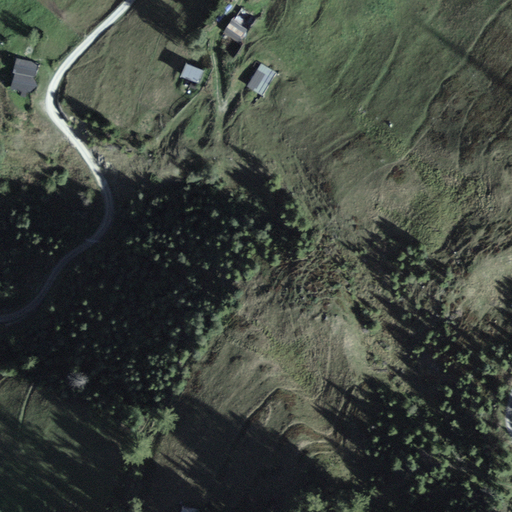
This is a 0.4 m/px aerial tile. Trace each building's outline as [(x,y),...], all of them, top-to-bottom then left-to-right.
[(248,25),(232,15),(223,30),(239,40),(248,25)] [(39,61),(15,55),(12,72),(35,77),(39,61)] [(204,69),(186,62),(180,76),(199,83),(204,69)] [(279,72),(261,62),(247,85),(265,95),(279,72)] [(35,77),(12,72),(8,87),(31,93),(35,77)]
